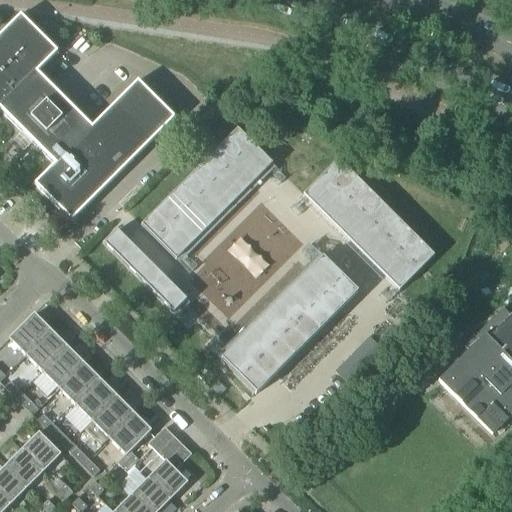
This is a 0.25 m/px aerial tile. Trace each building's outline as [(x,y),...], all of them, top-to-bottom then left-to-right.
[(33,186),(33,187),(70,223),(173,120),(136,83),(90,128),(36,74),(56,54),(19,17),(0,35),(0,112),(53,166),(33,186)] [(234,130),(139,226),(173,260),(269,165),(234,130)] [(338,165),(303,199),(398,295),(433,260),(338,165)] [(117,233),(104,246),(174,315),(186,302),(117,233)] [(323,261),(221,363),(256,397),(357,296),(323,261)] [(511,314),(510,317),(509,317),(502,310),(464,348),(467,352),(437,382),(491,437),(511,415),(511,314)] [(8,341),(25,358),(50,333),(33,316),(8,341)] [(25,358),(41,374),(66,350),(50,333),(25,358)] [(334,373),(349,388),(383,354),(368,339),(334,373)] [(41,374),(58,391),(83,366),(66,350),(41,374)] [(58,391),(74,408),(99,383),(83,366),(58,391)] [(9,383),(4,389),(3,389),(15,401),(21,395),(9,383)] [(74,408),(91,424),(116,399),(99,383),(74,408)] [(91,424),(107,441),(132,416),(116,399),(91,424)] [(20,406),(31,418),(37,412),(26,400),(20,406)] [(36,423),(48,434),(54,428),(42,416),(36,423)] [(132,416),(107,441),(124,458),(129,453),(149,433),(132,416)] [(147,446),(156,454),(172,438),(163,430),(147,446)] [(59,433),(53,439),(64,451),(70,445),(59,433)] [(37,435),(19,453),(40,475),(59,456),(37,435)] [(156,454),(164,463),(180,447),(172,438),(156,454)] [(180,447),(164,463),(174,473),(190,456),(180,447)] [(69,456),(81,467),(87,461),(75,450),(69,456)] [(19,453),(2,470),(23,492),(40,475),(19,453)] [(129,453),(124,458),(123,459),(132,468),(138,462),(129,453)] [(132,468),(123,459),(117,465),(126,474),(132,468)] [(87,461),(81,467),(92,479),(99,473),(87,461)] [(164,463),(146,482),(167,503),(185,485),(174,473),(164,463)] [(2,470),(0,472),(0,500),(7,508),(23,492),(2,470)] [(51,486),(65,501),(71,495),(57,480),(51,486)] [(146,482),(129,498),(142,511),(158,511),(167,503),(146,482)] [(93,483),(87,490),(96,499),(102,492),(93,483)] [(142,511),(129,498),(115,511),(142,511)] [(71,506),(76,511),(82,511),(86,509),(77,500),(71,506)] [(39,508),(43,511),(52,511),(54,511),(45,502),(39,508)]
